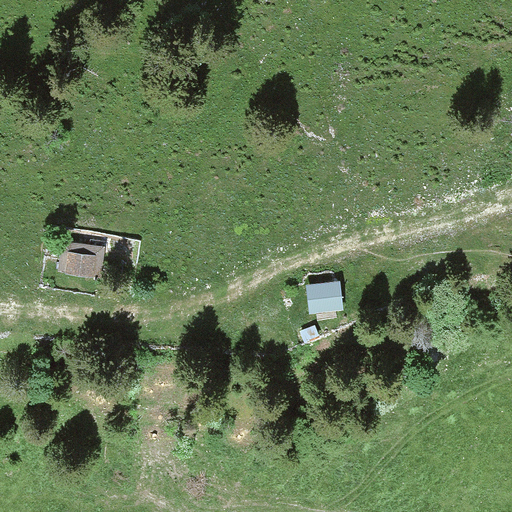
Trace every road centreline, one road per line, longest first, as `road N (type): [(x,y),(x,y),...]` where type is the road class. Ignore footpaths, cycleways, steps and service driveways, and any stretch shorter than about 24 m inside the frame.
road 1 (track): [(511,195),(461,216),(324,237),(180,312),(0,313)]
road 2 (track): [(250,511),(461,388),(511,371)]
road 3 (track): [(258,511),(0,489)]
